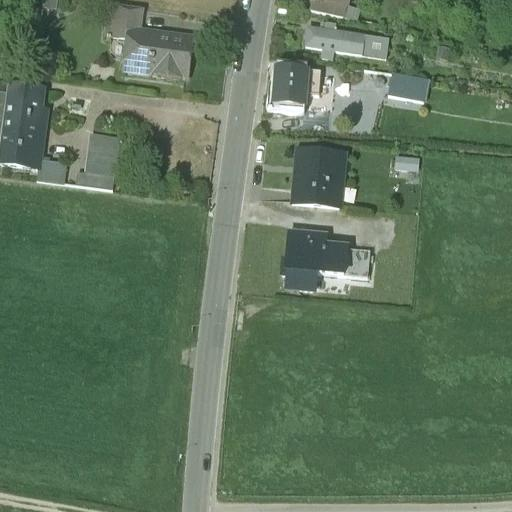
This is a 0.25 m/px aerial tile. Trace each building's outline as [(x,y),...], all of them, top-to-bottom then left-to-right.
[(349,0),(305,0),(314,2),(347,10),(349,0)] [(347,10),(314,2),(310,15),(343,22),(347,10)] [(141,11),(116,8),(113,27),(108,26),(106,41),(110,41),(110,37),(128,39),(128,33),(138,34),(141,11)] [(364,41),(334,36),(335,29),(325,28),(324,35),(308,33),(305,51),(322,53),(321,62),(332,64),(334,55),(362,59),(364,41)] [(138,34),(128,33),(128,39),(124,65),(122,64),(121,74),(185,82),(190,41),(138,34)] [(387,44),(364,41),(362,59),(384,62),(387,44)] [(307,76),(276,73),(274,110),(304,112),(307,76)] [(26,78),(13,76),(12,89),(24,90),(26,78)] [(429,84),(391,79),(388,101),(426,106),(429,84)] [(75,109),(96,110),(96,85),(54,84),(54,95),(75,95),(75,109)] [(12,89),(11,88),(10,90),(0,88),(0,125),(6,126),(3,146),(0,145),(0,168),(39,174),(41,165),(46,124),(40,123),(45,93),(12,89)] [(412,111),(372,105),(367,138),(407,144),(412,111)] [(120,143),(89,139),(83,177),(115,180),(120,143)] [(345,159),(299,155),(297,178),(295,177),(292,208),(336,212),(338,190),(342,190),(345,159)] [(68,169),(41,165),(39,174),(37,184),(65,188),(68,169)] [(83,177),(81,176),(79,190),(114,195),(115,180),(83,177)] [(324,243),(289,239),(286,265),(282,265),(281,279),(287,279),(286,291),(314,294),(315,278),(343,280),(345,254),(324,252),(324,243)] [(369,256),(345,254),(343,280),(367,282),(369,256)]
